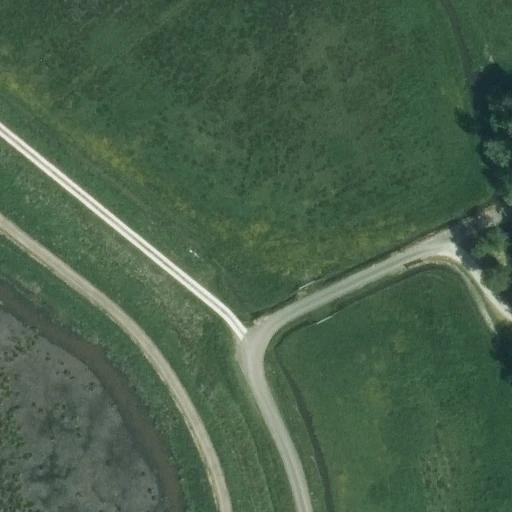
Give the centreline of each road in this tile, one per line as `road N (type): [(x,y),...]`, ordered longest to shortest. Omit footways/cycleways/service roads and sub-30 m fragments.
road 1 (unclassified): [(305,511),(251,344),(291,312),(470,228)]
road 2 (track): [(0,219),(120,317),(161,363),(195,424),(225,511)]
